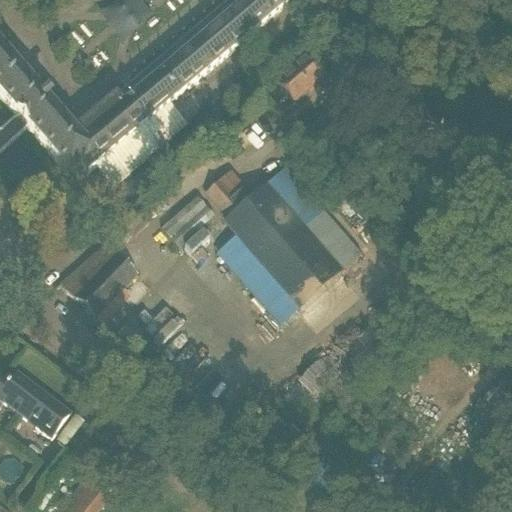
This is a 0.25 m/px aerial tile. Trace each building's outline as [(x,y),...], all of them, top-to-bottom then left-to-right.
[(20,123),(26,130),(69,179),(80,170),(86,177),(281,12),(273,0),(231,0),(73,134),(45,101),(0,49),(0,99),(14,116),(20,123)] [(153,17),(140,27),(151,42),(164,31),(153,17)] [(327,80),(309,60),(277,88),(294,107),(327,80)] [(204,197),(243,238),(259,223),(248,212),(254,206),(241,192),(235,197),(221,182),(204,197)] [(204,234),(217,224),(199,201),(162,231),(185,260),(210,241),(204,234)] [(59,288),(95,322),(108,308),(136,279),(99,246),(59,288)] [(0,403),(52,443),(71,417),(16,375),(8,386),(0,379),(0,403)] [(393,511),(343,474),(337,482),(324,498),(342,511),(393,511)] [(102,511),(112,500),(89,482),(65,511),(102,511)]
